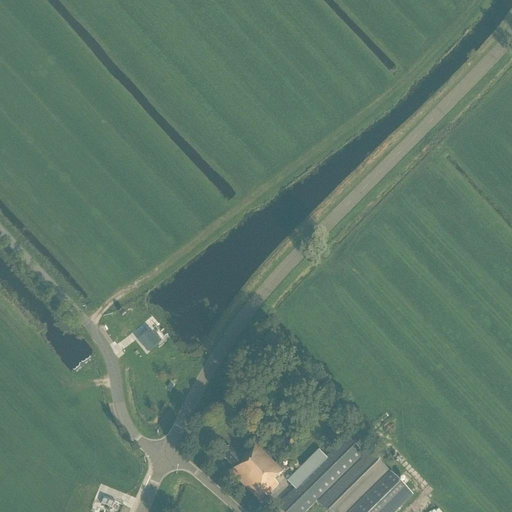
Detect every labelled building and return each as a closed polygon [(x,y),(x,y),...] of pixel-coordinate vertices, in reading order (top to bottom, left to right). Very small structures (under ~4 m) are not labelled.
[(129,310),(123,314),(133,328),(139,323),(129,310)] [(158,346),(148,333),(140,339),(150,352),(158,346)] [(364,456),(347,439),(327,459),(319,451),(288,482),(295,490),(277,508),(281,511),(307,511),(317,502),(326,511),(395,511),(412,496),(370,453),(369,451),(364,456)] [(275,482),(283,473),(285,470),(279,465),(277,467),(256,446),(241,461),(229,449),(222,456),(233,468),(229,472),(259,502),(266,495),(267,497),(278,486),(275,482)] [(97,487),(93,494),(105,500),(108,492),(97,487)]
